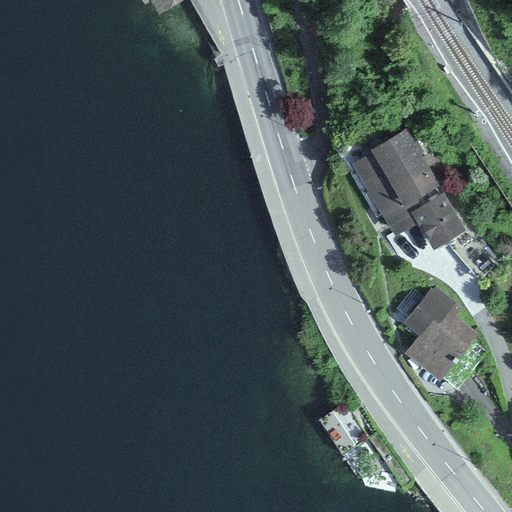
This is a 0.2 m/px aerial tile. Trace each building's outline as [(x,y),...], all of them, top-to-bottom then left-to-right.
[(168,0),(148,0),(153,9),(168,0)] [(414,131),(349,157),(392,230),(424,231),(446,256),(474,240),(414,131)] [(436,289),(408,327),(425,340),(413,356),(452,385),(493,330),(436,289)] [(369,436),(346,401),(320,418),(343,454),(369,436)] [(396,453),(383,436),(374,443),(386,460),(396,453)]
